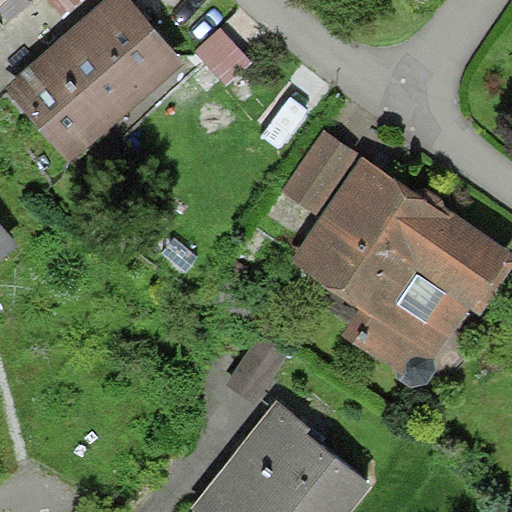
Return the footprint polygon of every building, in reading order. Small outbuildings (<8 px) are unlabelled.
[(84,20),(15,81),(56,127),(89,97),(96,105),(167,43),(129,0),(99,0),(81,16),(84,20)] [(344,140),(318,121),(285,166),(312,185),(344,140)] [(409,186),(360,151),(300,233),(373,286),(352,315),(394,345),(394,363),(424,362),(423,337),(494,240),(412,181),(409,186)] [(267,280),(222,253),(204,283),(249,310),(267,280)] [(287,338),(258,318),(224,368),(253,388),(287,338)] [(303,407),(273,382),(186,487),(216,511),(325,511),(361,468),(296,415),(303,407)]
